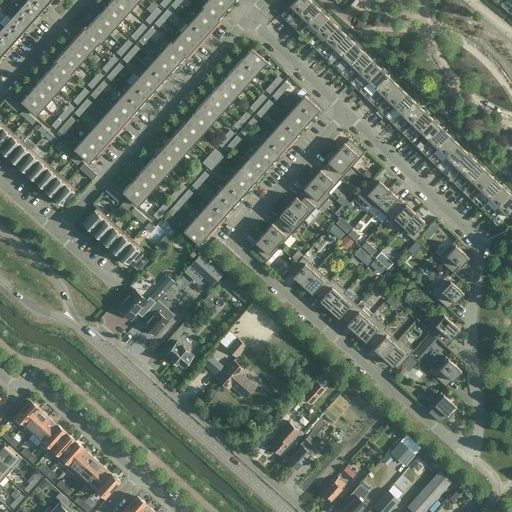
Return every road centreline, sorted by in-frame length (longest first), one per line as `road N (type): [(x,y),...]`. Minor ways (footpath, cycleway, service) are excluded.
road 1 (residential): [(346,111),(477,240),(470,310),(479,416),(469,456),(429,421)]
road 2 (residential): [(346,111),(230,243),(429,421)]
road 3 (residential): [(56,232),(248,17)]
road 4 (residential): [(305,511),(105,332),(95,339)]
road 5 (tertiary): [(288,511),(95,339)]
road 6 (residential): [(20,391),(29,380),(139,474)]
road 7 (residential): [(248,17),(346,111)]
road 8 (tertiary): [(77,323),(60,283),(0,228)]
